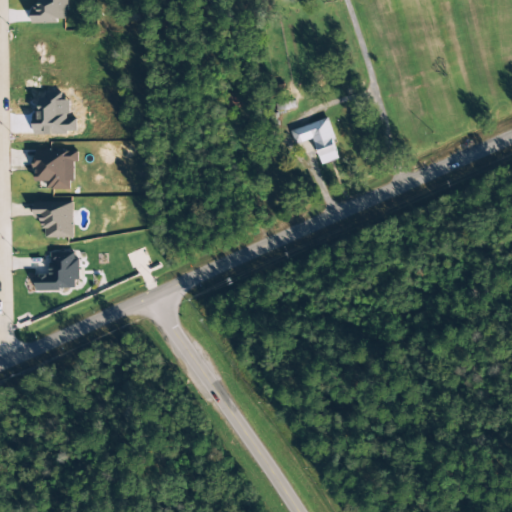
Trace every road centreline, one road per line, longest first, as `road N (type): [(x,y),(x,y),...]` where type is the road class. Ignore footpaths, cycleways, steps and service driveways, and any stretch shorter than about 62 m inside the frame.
road 1 (tertiary): [(511,133),(0,360)]
road 2 (residential): [(0,0),(8,357)]
road 3 (tertiary): [(149,294),(294,511)]
